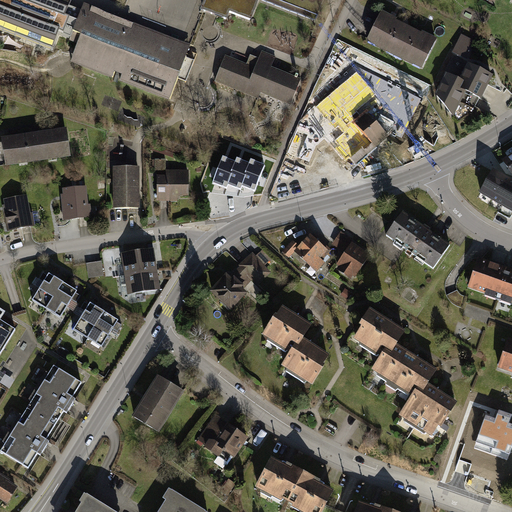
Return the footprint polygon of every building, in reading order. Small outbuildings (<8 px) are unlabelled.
[(73,0),(0,0),(0,30),(53,51),(59,36),(80,45),(72,65),(170,102),(191,47),(85,6),(82,13),(71,8),(74,0),(73,0)] [(265,0),(219,0),(261,14),(265,0)] [(382,13),(368,40),(423,67),(436,40),(382,13)] [(475,41),(461,34),(452,53),(466,60),(475,41)] [(226,56),(216,81),(246,93),(249,88),(291,105),(301,80),(297,78),(299,75),(297,75),(295,77),(272,68),(275,57),(262,52),(255,68),(226,56)] [(448,76),(438,96),(452,115),(464,91),(480,98),(491,75),(470,65),(461,83),(448,76)] [(344,115),(326,131),(354,162),(386,134),(365,111),(358,104),(359,103),(347,90),(333,102),(344,115)] [(68,130),(2,140),(7,169),(73,159),(68,130)] [(295,137),(288,153),(309,162),(316,146),(306,142),(309,135),(298,130),(295,137)] [(511,152),(501,159),(507,169),(511,175),(511,152)] [(244,190),(256,194),(267,167),(253,162),(251,166),(239,161),(237,165),(225,160),(214,188),(228,194),(230,189),(242,194),(244,190)] [(140,165),(113,165),(114,208),(141,207),(140,165)] [(166,174),(158,174),(157,200),(179,200),(179,194),(189,194),(190,169),(167,169),(166,174)] [(494,169),(480,193),(511,211),(511,179),(509,178),(494,169)] [(87,187),(62,188),(63,220),(92,219),(92,205),(88,205),(87,187)] [(35,225),(28,193),(3,198),(4,202),(1,203),(7,231),(35,225)] [(403,213),(386,236),(433,269),(450,246),(403,213)] [(343,232),(335,246),(346,253),(354,239),(343,232)] [(311,237),(297,252),(316,270),(323,262),(321,260),(330,251),(320,241),(318,244),(311,237)] [(352,244),(338,264),(356,276),(369,256),(352,244)] [(153,247),(121,253),(128,293),(160,287),(153,247)] [(263,250),(256,256),(265,265),(272,258),(263,250)] [(227,272),(210,289),(222,300),(220,302),(230,311),(248,292),(245,289),(252,281),(257,286),(272,272),(265,265),(256,256),(252,252),(240,264),(241,265),(235,271),(237,273),(232,278),(227,272)] [(511,268),(480,257),(469,287),(511,301),(511,268)] [(101,261),(87,263),(89,278),(103,275),(101,261)] [(42,281),(31,298),(60,316),(71,298),(76,301),(80,295),(75,292),(76,290),(70,286),(58,278),(47,272),(47,273),(43,271),(39,279),(42,281)] [(100,307),(90,301),(88,303),(85,301),(81,308),(84,310),(73,328),(101,346),(112,328),(118,331),(122,324),(117,321),(118,318),(111,314),(100,307)] [(265,334),(293,352),(302,339),(310,325),(283,309),(265,334)] [(392,343),(395,345),(404,332),(371,311),(362,325),(364,326),(356,338),(383,355),(392,343)] [(0,355),(0,356),(16,328),(0,318),(0,355)] [(511,337),(510,337),(500,367),(511,370),(511,337)] [(328,355),(302,339),(293,352),(284,365),(312,383),(323,365),(322,365),(328,355)] [(402,387),(414,395),(423,382),(426,384),(435,370),(395,345),(392,343),(383,355),(374,369),(387,377),(386,380),(401,389),(402,387)] [(0,450),(0,451),(30,468),(80,383),(49,365),(0,450)] [(160,378),(135,417),(158,431),(182,391),(160,378)] [(455,403),(426,384),(423,382),(414,395),(402,414),(432,434),(439,424),(441,425),(455,403)] [(496,418),(485,414),(473,449),(508,461),(511,450),(511,422),(509,422),(511,413),(499,409),(496,418)] [(216,415),(198,439),(206,444),(204,446),(220,457),(230,464),(248,438),(216,415)] [(285,463),(272,456),(255,487),(282,501),(283,498),(294,503),(292,506),(303,511),(320,511),(334,489),(322,482),(320,481),(321,479),(287,461),(286,464),(285,463)] [(0,499),(6,503),(16,486),(8,481),(9,479),(0,473),(0,499)] [(165,499),(156,511),(207,511),(208,511),(205,510),(171,488),(171,489),(168,487),(162,497),(165,499)] [(81,503),(75,511),(114,511),(86,494),(86,495),(84,494),(80,502),(81,503)] [(373,504),(360,500),(355,511),(402,511),(375,502),(375,505),(373,504)]
